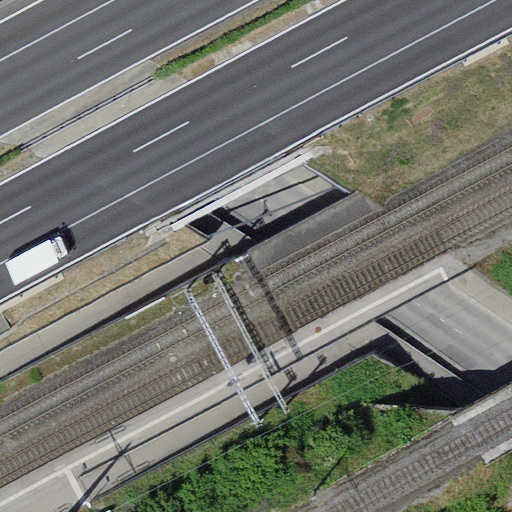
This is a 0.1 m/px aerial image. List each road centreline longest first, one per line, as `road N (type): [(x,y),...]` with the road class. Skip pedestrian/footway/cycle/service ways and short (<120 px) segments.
road 1 (tertiary): [(0,72),(91,102),(244,191),(511,368)]
road 2 (motorway): [(0,225),(425,0)]
road 3 (motorway): [(185,0),(0,98)]
